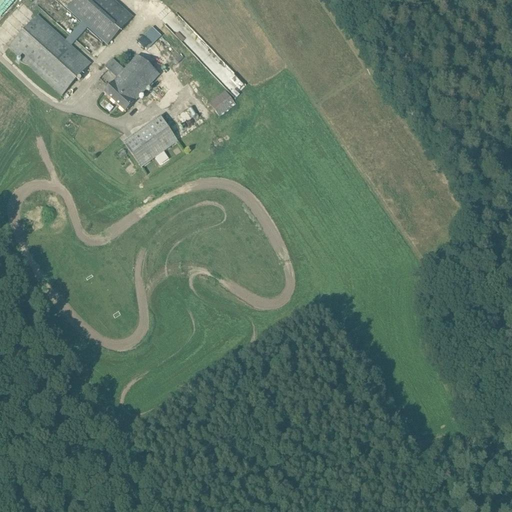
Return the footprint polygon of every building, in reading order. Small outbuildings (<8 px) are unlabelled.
[(110,44),(132,19),(110,0),(76,0),(69,8),(110,44)] [(91,64),(37,16),(8,49),(62,97),(91,64)] [(161,36),(152,26),(137,41),(145,50),(161,36)] [(173,62),(177,65),(181,61),(182,63),(185,60),(184,59),(180,55),(173,62)] [(126,113),(159,76),(138,56),(125,70),(113,59),(105,68),(117,79),(104,93),(126,113)] [(237,106),(225,91),(209,104),(220,118),(237,106)] [(160,118),(123,144),(141,169),(205,123),(190,102),(163,121),(160,118)]
